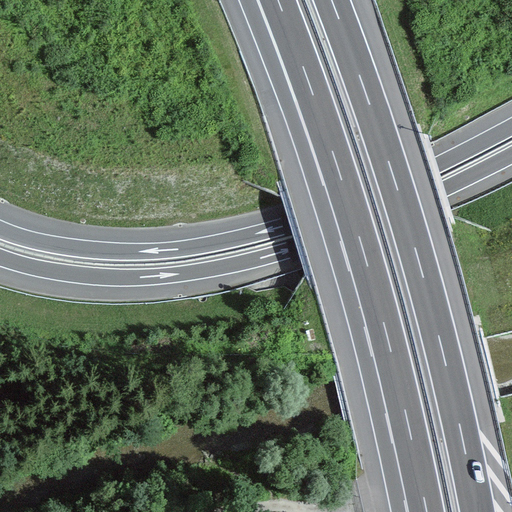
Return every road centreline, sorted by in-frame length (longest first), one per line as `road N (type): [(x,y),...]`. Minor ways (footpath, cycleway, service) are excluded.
road 1 (motorway): [(511,126),(332,209),(207,244),(94,250),(0,228)]
road 2 (motorway): [(0,257),(100,276),(235,264),(339,233),(511,154)]
road 3 (motorway): [(477,511),(410,232),(331,0)]
road 4 (motorway): [(340,178),(426,511)]
road 5 (motorway): [(247,0),(274,69),(340,178)]
road 6 (motorway): [(277,0),(340,178)]
